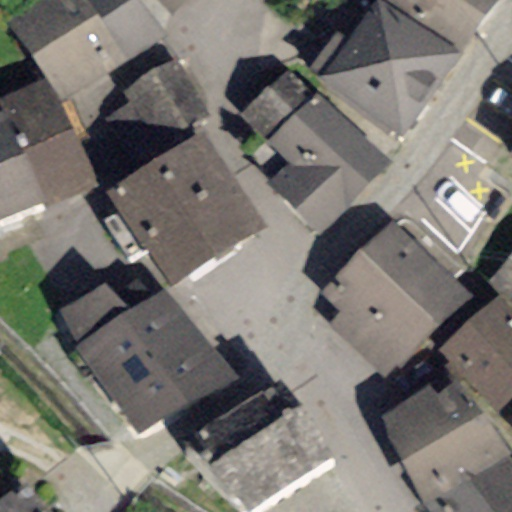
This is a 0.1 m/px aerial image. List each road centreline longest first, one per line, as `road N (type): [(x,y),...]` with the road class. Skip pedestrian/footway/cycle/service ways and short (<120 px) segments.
road 1 (residential): [(304,288),(403,175),(511,21)]
road 2 (residential): [(304,288),(194,73),(240,0)]
road 3 (residential): [(298,358),(114,484),(100,505)]
road 4 (residential): [(381,511),(298,358)]
road 5 (residential): [(100,505),(69,472),(0,442)]
